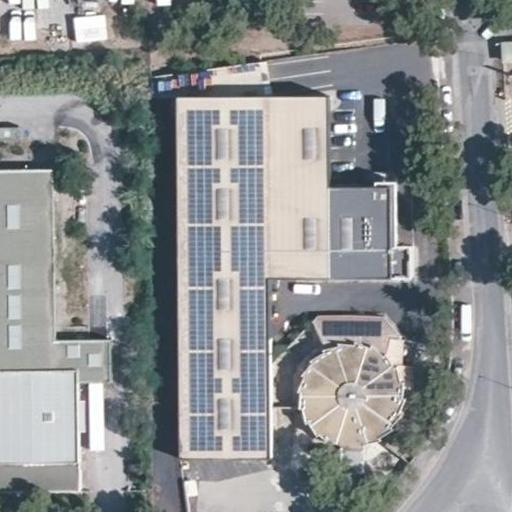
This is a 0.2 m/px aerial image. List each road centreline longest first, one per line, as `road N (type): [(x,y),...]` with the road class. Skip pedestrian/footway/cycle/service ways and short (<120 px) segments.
road 1 (residential): [(464,0),(490,301),(479,498)]
road 2 (unknown): [(106,511),(107,162),(95,139),(71,124),(0,115)]
